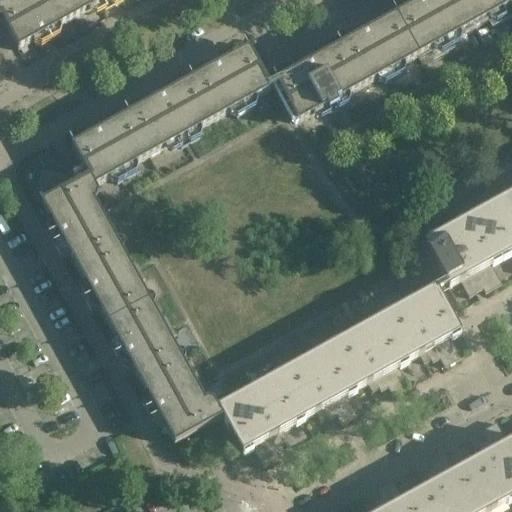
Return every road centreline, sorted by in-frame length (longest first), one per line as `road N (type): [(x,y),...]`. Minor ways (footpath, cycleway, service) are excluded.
road 1 (residential): [(281,507),(161,458),(0,169)]
road 2 (residential): [(0,161),(293,0)]
road 3 (residential): [(310,511),(511,401)]
